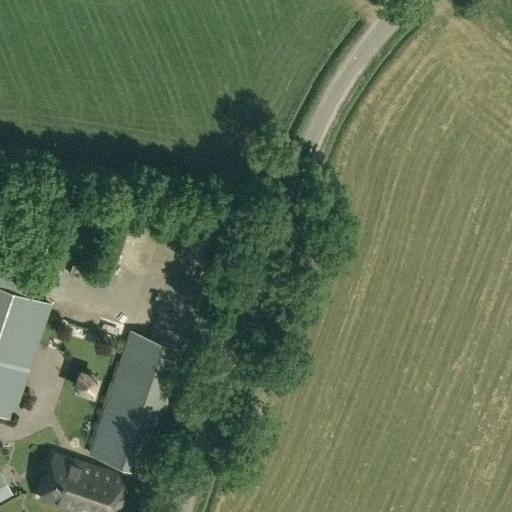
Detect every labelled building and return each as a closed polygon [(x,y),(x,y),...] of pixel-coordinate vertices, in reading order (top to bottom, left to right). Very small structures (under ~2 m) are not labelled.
[(0,243),(0,256),(6,259),(10,247),(0,243)] [(71,271),(72,251),(59,251),(58,271),(71,271)] [(0,414),(11,418),(49,304),(0,287),(0,414)] [(138,471),(179,348),(130,332),(89,454),(138,471)] [(38,496),(86,511),(115,511),(127,477),(52,453),(38,496)] [(0,494),(14,488),(5,468),(0,470),(0,494)]
